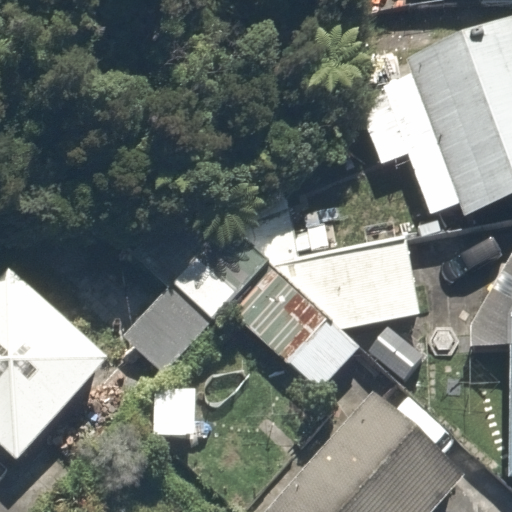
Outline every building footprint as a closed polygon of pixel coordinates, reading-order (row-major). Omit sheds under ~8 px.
[(511,219),(511,26),(407,64),(414,86),(386,96),(433,229),(475,214),(481,231),(511,219)] [(416,244),(259,258),(164,202),(117,263),(159,294),(120,345),(177,389),(226,325),(326,402),(363,354),(339,336),(421,332),(416,244)] [(468,360),(511,360),(511,391),(508,489),(511,489),(511,263),(507,264),(469,329),(468,360)] [(98,383),(3,293),(0,296),(0,469),(8,461),(17,469),(98,383)] [(198,450),(201,395),(160,392),(157,447),(198,450)] [(463,511),(475,500),(450,476),(376,408),(278,511),(463,511)]
